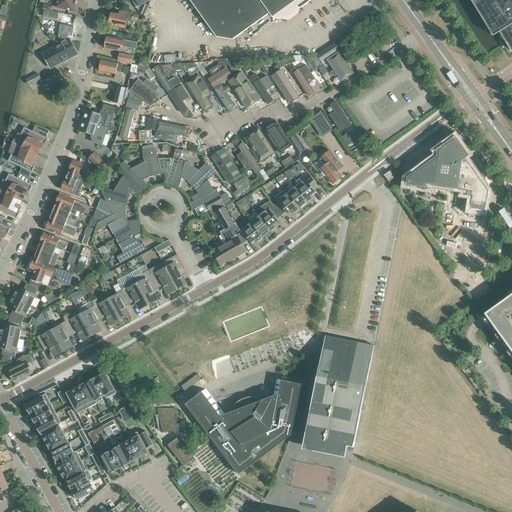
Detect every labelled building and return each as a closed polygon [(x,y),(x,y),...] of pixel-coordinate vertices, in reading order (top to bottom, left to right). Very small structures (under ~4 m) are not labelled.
[(57,0),(56,7),(73,12),(76,0),(57,0)] [(190,0),(217,37),(232,40),(240,34),(269,13),(273,18),(281,19),(307,0),(190,0)] [(511,0),(477,0),(473,3),(488,28),(490,27),(495,35),(499,32),(508,45),(508,46),(511,51),(511,49),(511,0)] [(0,18),(5,20),(8,7),(2,5),(0,11),(0,18)] [(137,22),(138,15),(119,11),(119,14),(111,12),(108,25),(125,29),(127,20),(131,21),(137,22)] [(61,16),(60,24),(72,26),(73,24),(74,18),(61,16)] [(72,37),(74,27),(60,24),(58,34),(60,45),(43,53),(50,68),(70,57),(72,58),(77,56),(77,54),(70,41),(68,36),(72,37)] [(107,39),(106,41),(105,42),(104,45),(105,46),(105,48),(120,51),(121,46),(136,50),(137,43),(107,37),(108,37),(107,39)] [(320,68),(322,66),(325,64),(323,62),(342,50),(336,41),(317,54),(318,54),(318,55),(314,58),(320,67),(320,68)] [(340,52),(328,60),(344,83),(356,75),(340,52)] [(131,64),(132,56),(119,53),(118,61),(131,64)] [(294,57),(283,60),(286,65),(296,62),(294,57)] [(314,71),(318,68),(312,59),(311,59),(307,61),(314,71)] [(99,71),(116,74),(116,71),(128,74),(129,67),(123,65),(101,60),(99,71)] [(239,60),(217,61),(218,65),(228,65),(229,67),(233,73),(242,68),(240,63),(239,63),(239,60)] [(277,71),(286,65),(283,61),(274,66),(277,71)] [(245,72),(252,68),(255,72),(261,68),(265,74),(268,72),(261,62),(240,63),(242,68),(245,72)] [(199,71),(194,63),(183,64),(188,72),(188,73),(190,76),(199,71)] [(209,71),(212,75),(220,69),(218,65),(209,71)] [(145,72),(150,80),(155,77),(149,68),(148,68),(138,66),(137,72),(143,74),(145,72)] [(168,72),(170,76),(178,71),(176,67),(168,72)] [(228,68),(210,80),(216,89),(235,77),(228,68)] [(302,69),(294,74),(310,99),(317,94),(302,69)] [(49,96),(68,86),(60,71),(41,81),(49,96)] [(283,71),(273,77),(291,105),(301,98),(283,71)] [(243,73),(229,82),(245,105),(259,96),(243,73)] [(258,73),(250,77),(267,104),(274,100),(270,92),(276,87),(268,75),(262,79),(258,73)] [(29,85),(40,79),(37,74),(26,80),(29,85)] [(198,75),(186,83),(205,111),(217,102),(198,75)] [(178,76),(165,84),(183,115),(190,110),(185,101),(191,97),(178,76)] [(139,80),(132,91),(153,105),(160,94),(139,80)] [(123,104),(126,89),(116,86),(113,102),(123,104)] [(137,100),(128,98),(126,107),(140,110),(142,101),(137,100)] [(353,125),(337,100),(330,104),(335,112),(330,116),(338,129),(345,125),(347,129),(353,125)] [(86,110),(82,120),(109,129),(116,108),(104,104),(101,111),(100,111),(99,114),(86,110)] [(142,114),(127,111),(120,140),(135,143),(142,114)] [(330,126),(321,111),(313,117),(322,131),(330,126)] [(15,125),(18,119),(13,116),(10,122),(15,125)] [(151,130),(155,130),(158,120),(146,117),(143,130),(145,130),(145,141),(151,141),(151,130)] [(107,128),(109,129),(82,120),(79,131),(93,135),(91,142),(102,145),(107,128)] [(190,129),(159,122),(155,140),(186,147),(190,129)] [(278,123),(265,131),(280,154),(293,146),(278,123)] [(12,142),(38,155),(43,144),(44,144),(45,145),(44,145),(45,145),(48,139),(24,127),(21,134),(18,134),(12,142)] [(259,130),(245,138),(261,164),(274,155),(259,130)] [(360,147),(368,142),(363,135),(355,140),(360,147)] [(351,148),(356,145),(349,136),(344,139),(351,148)] [(458,149),(452,140),(437,150),(440,153),(407,177),(405,185),(461,194),(460,198),(469,199),(459,259),(457,259),(453,275),(462,286),(474,277),(485,210),(484,210),(484,207),(485,207),(488,190),(461,153),(462,153),(459,149),(458,149)] [(9,152),(11,154),(8,161),(22,168),(20,173),(30,178),(30,177),(28,176),(30,172),(32,172),(35,166),(35,165),(34,166),(33,165),(38,155),(12,142),(12,143),(9,152)] [(155,175),(162,174),(168,174),(168,176),(165,184),(172,186),(180,160),(182,151),(176,149),(173,158),(158,158),(155,148),(154,148),(153,144),(148,145),(155,175)] [(243,144),(233,151),(248,173),(258,167),(243,144)] [(145,161),(132,169),(123,159),(118,164),(126,173),(145,192),(150,188),(144,182),(143,180),(149,177),(155,175),(148,145),(142,147),(143,151),(142,151),(145,161)] [(224,148),(211,157),(228,184),(242,176),(224,148)] [(339,179),(342,176),(338,171),(344,166),(330,150),(321,158),(326,164),(320,169),(322,171),(322,173),(324,176),(326,176),(333,184),(334,183),(336,183),(339,181),(339,179)] [(95,168),(101,162),(93,153),(87,159),(95,168)] [(285,168),(294,163),(290,156),(281,162),(285,168)] [(71,166),(67,175),(83,181),(85,177),(79,175),(83,164),(73,160),(72,162),(71,162),(70,165),(71,166)] [(192,186),(211,168),(206,163),(199,170),(186,162),(180,160),(172,186),(179,188),(181,180),(182,178),(187,181),(192,186)] [(274,167),(265,173),(268,177),(277,171),(274,167)] [(208,180),(216,173),(211,168),(192,186),(197,191),(200,197),(198,199),(191,203),(193,210),(220,195),(216,189),(214,190),(208,180)] [(261,181),(268,177),(265,173),(263,170),(256,174),(258,177),(261,181)] [(389,181),(394,177),(390,171),(388,172),(384,175),(389,181)] [(0,190),(22,201),(27,191),(29,191),(29,192),(33,185),(27,183),(30,178),(20,173),(17,178),(9,174),(5,181),(3,180),(0,184),(0,190)] [(145,192),(126,173),(121,178),(122,178),(114,191),(104,188),(102,194),(128,202),(129,195),(133,190),(134,191),(140,197),(145,192)] [(77,196),(83,181),(67,175),(64,183),(62,183),(60,188),(62,189),(61,190),(77,196)] [(252,187),(249,183),(244,175),(232,182),(237,190),(233,193),(236,198),(252,187)] [(315,191),(314,190),(319,186),(310,175),(305,179),(295,187),(308,203),(314,198),(311,194),(315,191)] [(258,177),(249,183),(252,187),(261,181),(258,177)] [(304,207),(308,203),(295,187),(287,193),(300,210),(301,209),(299,208),(302,206),(304,207)] [(22,201),(0,190),(0,210),(16,219),(20,212),(19,212),(19,213),(18,213),(17,211),(22,201)] [(273,205),(282,216),(286,212),(287,213),(291,210),(294,215),(300,210),(287,193),(284,190),(275,198),(278,202),(273,205)] [(56,203),(71,209),(79,212),(83,214),(85,210),(82,209),(82,208),(73,204),(75,200),(60,194),(59,195),(58,195),(57,198),(57,199),(56,203)] [(126,207),(128,202),(102,194),(113,214),(97,223),(94,233),(109,225),(116,239),(140,226),(136,220),(130,224),(128,224),(126,215),(126,207)] [(209,210),(223,203),(219,196),(205,203),(209,210)] [(239,209),(248,203),(245,198),(235,203),(239,209)] [(255,212),(259,216),(272,232),(278,228),(275,224),(278,221),(277,219),(282,216),(273,205),(270,201),(266,205),(265,204),(255,212)] [(101,206),(99,202),(97,208),(111,214),(106,203),(101,206)] [(71,209),(56,203),(56,204),(54,204),(53,207),(54,208),(52,212),(76,221),(79,212),(71,209)] [(225,229),(220,232),(227,245),(214,252),(221,264),(229,259),(230,261),(235,258),(234,256),(245,250),(242,245),(249,241),(241,230),(236,223),(234,224),(224,207),(215,213),(225,229)] [(100,220),(111,214),(97,208),(93,218),(100,220)] [(52,212),(51,215),(50,214),(48,219),(49,219),(49,220),(64,227),(66,223),(74,226),(76,221),(52,212)] [(259,216),(250,223),(263,239),(264,239),(263,237),(266,235),(267,236),(272,232),(259,216)] [(64,227),(49,220),(47,224),(45,228),(46,228),(45,230),(60,236),(62,232),(74,236),(76,232),(64,227)] [(0,244),(5,234),(7,234),(7,235),(10,228),(0,223),(0,244)] [(263,239),(250,223),(241,230),(249,241),(251,243),(254,240),(258,244),(263,239)] [(88,226),(85,234),(90,236),(93,228),(88,226)] [(120,263),(146,249),(143,242),(141,243),(135,237),(136,236),(143,232),(140,226),(116,239),(124,253),(117,257),(120,263)] [(42,239),(40,242),(56,248),(60,249),(61,250),(62,251),(64,245),(58,243),(59,239),(44,233),(44,234),(43,234),(41,238),(42,239)] [(158,252),(172,245),(169,239),(155,247),(158,252)] [(56,248),(40,242),(40,243),(39,243),(37,247),(38,248),(37,251),(57,258),(58,255),(59,255),(61,250),(60,249),(56,248)] [(77,256),(80,247),(74,245),(70,254),(77,256)] [(89,258),(93,250),(84,246),(81,255),(89,258)] [(34,259),(54,267),(57,258),(37,251),(36,254),(34,255),(33,257),(34,259)] [(76,265),(78,260),(75,259),(77,256),(70,254),(67,262),(69,262),(76,265)] [(185,282),(180,273),(185,271),(186,273),(187,273),(177,254),(162,262),(165,268),(177,289),(180,287),(182,284),(185,282)] [(81,277),(89,258),(81,255),(79,260),(78,260),(76,265),(73,273),(74,274),(77,276),(81,277)] [(68,272),(65,271),(54,268),(53,267),(54,267),(34,259),(32,263),(31,263),(29,267),(30,267),(29,271),(33,273),(31,279),(47,285),(51,277),(52,277),(57,276),(59,277),(60,275),(71,280),(72,279),(73,279),(75,278),(76,277),(77,276),(74,274),(73,273),(68,272)] [(73,273),(76,265),(69,262),(67,262),(71,264),(68,272),(73,273)] [(148,270),(157,286),(162,283),(167,292),(171,291),(174,290),(177,289),(165,268),(162,262),(148,270)] [(153,300),(157,298),(152,289),(157,286),(148,270),(134,278),(149,305),(151,303),(153,300)] [(134,272),(123,278),(125,282),(136,276),(134,272)] [(146,306),(149,305),(134,278),(120,286),(122,290),(129,302),(134,299),(139,308),(142,306),(146,306)] [(12,296),(31,306),(36,295),(38,289),(27,283),(24,289),(22,288),(20,292),(15,290),(12,296)] [(93,288),(91,284),(84,287),(86,292),(93,288)] [(125,315),(129,314),(124,304),(129,302),(122,290),(117,293),(117,294),(109,299),(120,320),(123,318),(125,315)] [(489,318),(511,350),(511,294),(485,314),(489,318)] [(13,311),(10,317),(22,322),(25,317),(31,306),(12,296),(9,303),(13,305),(11,310),(13,311)] [(97,298),(91,301),(94,306),(100,317),(105,314),(110,324),(114,322),(117,321),(120,320),(109,299),(100,304),(97,298)] [(94,306),(88,309),(89,310),(80,314),(92,336),(95,334),(97,331),(100,329),(95,320),(100,317),(94,306)] [(82,339),(85,337),(89,337),(92,336),(80,314),(77,309),(63,317),(72,333),(77,330),(82,339)] [(0,328),(0,327),(0,335),(19,339),(22,327),(21,327),(22,322),(10,317),(8,324),(6,324),(5,329),(0,328)] [(63,317),(65,321),(60,324),(60,325),(52,330),(63,351),(66,349),(68,347),(72,345),(67,336),(72,333),(63,317)] [(63,351),(52,330),(43,335),(42,334),(37,337),(44,351),(45,351),(44,348),(48,346),(53,355),(57,353),(60,353),(63,351)] [(17,351),(19,339),(0,335),(0,342),(2,343),(1,348),(3,348),(2,354),(4,355),(2,361),(6,362),(11,360),(12,356),(15,357),(16,351),(17,351)] [(354,447),(374,346),(325,336),(315,388),(311,387),(301,437),(305,437),(302,449),(345,458),(347,446),(354,447)] [(14,382),(32,373),(27,364),(33,361),(29,354),(18,360),(20,364),(8,370),(9,372),(8,373),(10,377),(11,377),(14,382)] [(105,372),(95,377),(105,395),(104,395),(106,399),(116,393),(105,372)] [(96,400),(104,395),(105,395),(95,377),(86,382),(95,400),(96,400)] [(292,435),(302,384),(276,379),(273,396),(261,400),(260,399),(259,399),(258,398),(257,397),(255,397),(254,397),(253,397),(252,396),(250,397),(247,397),(246,398),(244,398),(243,399),(241,400),(238,401),(237,402),(236,403),(235,403),(235,405),(234,406),(234,407),(233,408),(233,409),(233,411),(224,414),(205,389),(185,404),(239,475),(292,435)] [(76,388),(87,409),(97,403),(96,400),(95,400),(86,382),(76,388)] [(78,414),(87,409),(76,388),(66,393),(78,414)] [(51,403),(45,394),(25,405),(30,415),(51,403)] [(30,415),(35,424),(56,413),(51,403),(30,415)] [(162,432),(177,432),(177,408),(157,409),(158,414),(162,432)] [(56,413),(35,424),(40,434),(61,423),(56,413)] [(41,434),(46,443),(64,433),(59,424),(61,423),(40,434),(41,434)] [(137,432),(127,437),(129,441),(129,440),(139,458),(148,453),(146,448),(153,444),(146,431),(139,435),(137,432)] [(51,452),(69,443),(64,433),(46,443),(51,452)] [(177,438),(167,445),(184,466),(193,459),(177,438)] [(129,441),(120,445),(119,445),(129,463),(139,458),(129,440),(129,441)] [(120,445),(118,442),(108,448),(110,451),(120,468),(129,463),(119,445),(120,445)] [(55,462),(76,451),(74,452),(69,443),(51,452),(56,461),(55,462)] [(60,472),(81,461),(76,451),(55,462),(60,472)] [(110,451),(100,456),(110,474),(120,468),(110,451)] [(60,472),(66,481),(87,470),(81,461),(60,472)] [(67,481),(72,490),(89,481),(84,472),(87,470),(66,481),(66,482),(67,481)] [(89,481),(72,490),(77,500),(95,491),(89,481)]
